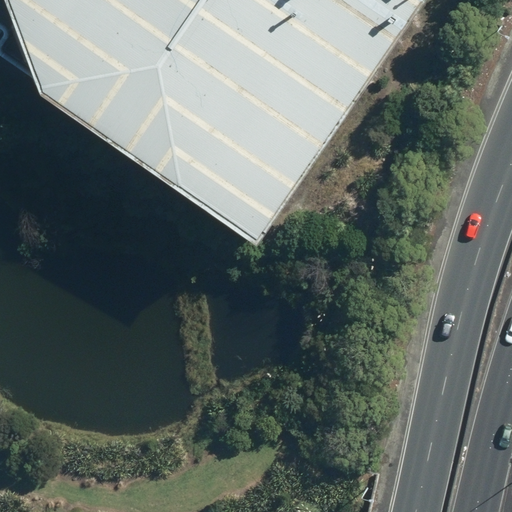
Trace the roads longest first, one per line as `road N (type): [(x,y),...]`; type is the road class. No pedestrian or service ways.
road 1 (primary): [(417,511),(472,280),(511,157)]
road 2 (primary): [(511,360),(476,511)]
